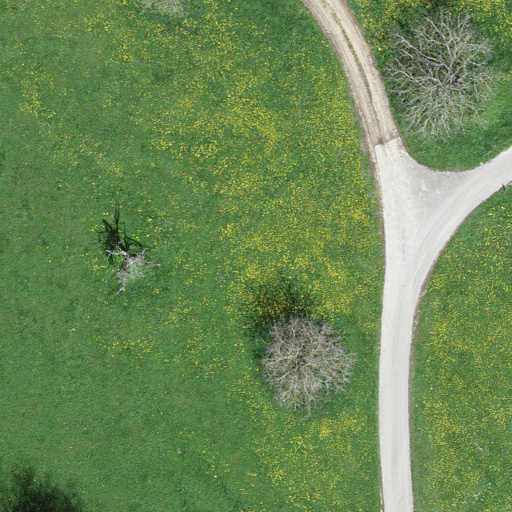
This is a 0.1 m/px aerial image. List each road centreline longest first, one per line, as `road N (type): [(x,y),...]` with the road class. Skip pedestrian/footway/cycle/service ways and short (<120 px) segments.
road 1 (unclassified): [(511,174),(399,263),(392,346),(402,511)]
road 2 (track): [(399,263),(380,101),(324,0)]
